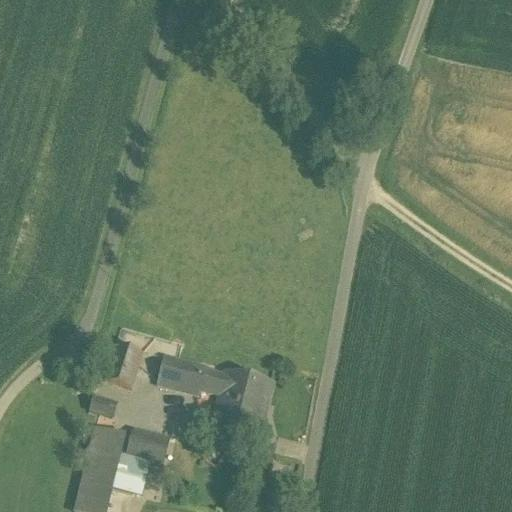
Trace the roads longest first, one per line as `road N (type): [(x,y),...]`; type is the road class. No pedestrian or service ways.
road 1 (unclassified): [(370,172),(300,511)]
road 2 (unclassified): [(225,0),(370,172)]
road 3 (unclassified): [(422,0),(370,172)]
road 4 (track): [(511,260),(370,172)]
